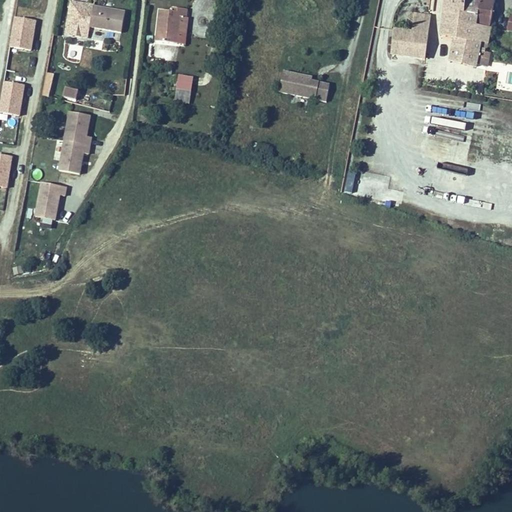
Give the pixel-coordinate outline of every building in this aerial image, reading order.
[(473,0),(443,0),(439,36),(449,38),(452,40),(468,42),(470,28),(473,0)] [(473,0),(470,28),(487,31),(491,0),(473,0)] [(81,2),(71,1),(68,21),(77,22),(81,2)] [(77,22),(77,27),(86,29),(87,25),(120,31),(124,9),(81,2),(77,22)] [(153,40),(174,42),(178,16),(184,17),(185,7),(171,6),(171,10),(157,9),(153,40)] [(425,16),(417,15),(414,36),(421,36),(425,16)] [(178,16),(174,42),(183,43),(186,18),(184,17),(178,16)] [(382,49),(381,55),(424,61),(431,17),(425,16),(421,36),(414,36),(395,34),(393,50),(382,49)] [(37,21),(17,17),(11,47),(32,51),(37,21)] [(77,27),(73,27),(71,34),(85,37),(86,29),(77,27)] [(470,28),(468,42),(481,43),(487,44),(488,31),(487,31),(470,28)] [(468,42),(452,40),(449,61),(475,66),(476,63),(483,64),(486,50),(480,49),(481,43),(468,42)] [(46,72),(43,96),(51,96),(53,72),(46,72)] [(294,75),(284,73),(280,94),(290,96),(294,75)] [(179,74),(177,89),(185,90),(184,102),(191,103),(194,75),(179,74)] [(327,105),(330,86),(323,85),(323,83),(309,80),(310,78),(294,75),(290,96),(327,105)] [(25,85),(6,82),(1,113),(20,116),(25,85)] [(78,90),(64,87),(62,97),(75,100),(78,90)] [(177,89),(176,101),(184,102),(185,90),(177,89)] [(90,116),(68,112),(58,170),(79,175),(83,154),(88,154),(91,137),(86,136),(90,116)] [(12,157),(0,154),(0,187),(7,189),(12,157)] [(396,203),(399,184),(355,176),(351,194),(375,199),(374,204),(406,210),(407,205),(396,203)] [(65,187),(41,182),(34,217),(55,220),(59,195),(64,196),(65,187)]
